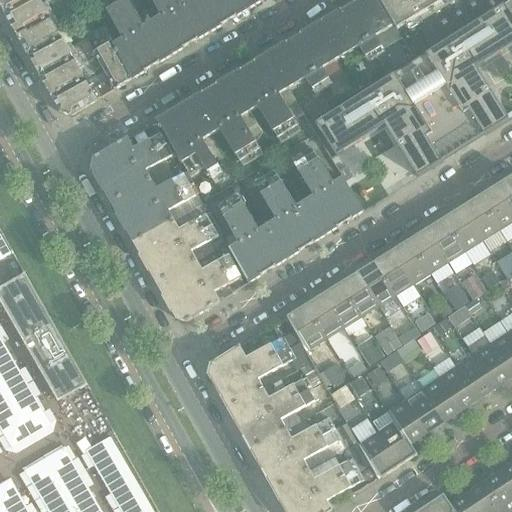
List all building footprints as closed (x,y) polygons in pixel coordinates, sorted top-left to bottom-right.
[(32,0),(0,0),(0,6),(5,15),(32,0)] [(74,0),(88,0),(98,18),(104,28),(114,45),(122,40),(99,0),(32,0),(5,15),(15,34),(74,0)] [(29,59),(98,18),(88,0),(74,0),(15,34),(29,59)] [(171,57),(152,22),(143,27),(128,0),(99,0),(122,40),(114,45),(133,80),(171,57)] [(209,34),(190,0),(187,0),(181,3),(179,0),(150,0),(160,17),(152,22),(171,57),(209,34)] [(248,11),(242,0),(190,0),(209,34),(249,11),(248,11)] [(266,0),(242,0),(248,11),(266,0)] [(395,27),(377,0),(360,0),(321,24),(319,25),(340,59),(359,48),(365,59),(375,53),(382,49),(376,38),(395,27)] [(511,3),(511,0),(377,0),(395,27),(397,31),(415,20),(426,38),(424,39),(430,49),(427,51),(429,53),(494,13),(504,6),(505,8),(511,3)] [(509,121),(477,69),(511,46),(511,17),(505,8),(504,6),(494,13),(429,53),(315,125),(336,157),(385,127),(417,179),(509,121)] [(41,79),(92,50),(100,45),(94,34),(104,28),(98,18),(29,59),(41,79)] [(340,59),(319,25),(268,56),(287,91),(306,80),(312,91),(329,80),(323,70),(340,59)] [(133,80),(114,45),(104,28),(94,34),(100,45),(92,50),(104,73),(109,82),(114,91),(115,91),(133,80)] [(91,81),(104,73),(92,50),(41,79),(52,99),(86,79),(89,78),(91,81)] [(299,131),(279,96),(287,91),(268,56),(229,79),(249,114),(258,109),(278,143),(299,131)] [(71,117),(114,91),(109,82),(95,89),(91,81),(89,78),(86,79),(52,99),(61,115),(71,117)] [(262,154),(241,119),(249,114),(229,79),(190,102),(190,103),(211,137),(220,131),(241,166),(262,154)] [(224,178),(202,142),(211,137),(190,103),(172,114),(205,170),(213,184),(224,178)] [(205,170),(172,114),(158,122),(183,164),(189,161),(197,175),(205,170)] [(146,172),(173,157),(160,135),(133,150),(128,140),(95,160),(95,159),(92,170),(111,203),(151,181),(146,172)] [(363,213),(345,183),(352,178),(346,168),(339,173),(343,179),(333,185),(312,151),(292,163),(313,198),(305,203),(325,237),(326,237),(326,236),(363,213)] [(325,237),(305,203),(296,208),(275,173),(264,179),(259,171),(255,173),(260,182),(254,186),(275,222),(267,227),(288,260),(325,237)] [(174,222),(169,213),(200,196),(194,184),(190,187),(183,176),(156,191),(151,181),(111,203),(133,244),(174,222)] [(511,178),(511,177),(494,188),(511,216),(511,178)] [(511,223),(511,216),(494,188),(477,199),(498,232),(511,223)] [(288,260),(267,227),(258,232),(237,197),(217,209),(238,245),(229,250),(249,285),(287,261),(288,260)] [(498,232),(477,199),(460,210),(481,243),(498,232)] [(481,243),(460,210),(442,220),(463,254),(481,243)] [(197,263),(192,254),(218,238),(205,217),(179,231),(174,222),(133,244),(157,285),(197,263)] [(463,254),(442,220),(425,231),(446,265),(463,254)] [(446,265),(425,231),(408,242),(429,276),(446,265)] [(429,276),(408,242),(390,253),(412,287),(429,276)] [(412,287),(390,253),(373,264),(394,298),(412,287)] [(511,276),(511,255),(497,265),(507,280),(511,276)] [(220,303),(215,294),(242,279),(229,257),(203,272),(197,263),(157,285),(177,321),(187,324),(187,323),(220,303)] [(394,298),(373,264),(356,275),(377,308),(394,298)] [(377,308),(356,275),(339,286),(360,319),(377,308)] [(497,285),(491,275),(482,281),(488,291),(497,285)] [(79,371),(24,277),(0,289),(0,302),(58,402),(87,386),(79,371)] [(475,278),(463,286),(472,301),(484,293),(475,278)] [(506,280),(499,285),(503,291),(510,286),(506,280)] [(360,319),(339,286),(321,296),(343,330),(360,319)] [(466,305),(458,292),(447,299),(455,312),(466,305)] [(343,330),(321,296),(304,307),(325,341),(343,330)] [(325,341),(304,307),(287,318),(308,352),(325,341)] [(453,314),(448,307),(437,313),(442,321),(453,314)] [(460,321),(455,314),(448,319),(452,326),(460,321)] [(258,382),(305,355),(287,320),(272,329),(279,342),(246,360),(240,348),(211,366),(208,376),(228,412),(264,392),(258,382)] [(439,338),(452,329),(446,320),(433,329),(439,338)] [(416,339),(410,330),(397,338),(404,347),(413,341),(416,339)] [(438,348),(430,334),(417,342),(426,356),(438,348)] [(511,378),(511,343),(506,334),(489,346),(511,379),(511,378)] [(402,348),(393,335),(378,345),(386,357),(402,348)] [(413,341),(404,347),(396,353),(401,360),(405,366),(422,355),(413,341)] [(376,346),(361,356),(369,368),(384,358),(376,346)] [(511,379),(489,346),(472,357),(495,390),(511,379)] [(385,371),(401,360),(396,353),(380,364),(385,371)] [(495,390),(472,357),(456,368),(478,402),(495,390)] [(366,371),(361,363),(349,371),(354,379),(366,371)] [(318,401),(312,390),(322,384),(310,364),(300,370),(306,379),(286,391),(281,382),(264,392),(228,412),(251,452),(287,432),(286,431),(281,422),(318,401)] [(336,366),(323,374),(330,385),(336,387),(342,384),(343,377),(336,366)] [(478,402),(456,368),(439,379),(461,413),(478,402)] [(388,382),(379,369),(367,377),(376,390),(388,382)] [(461,413),(439,379),(438,379),(431,369),(415,380),(444,424),(461,413)] [(369,392),(360,378),(349,386),(358,399),(369,392)] [(444,424),(415,380),(414,381),(415,381),(399,392),(427,435),(444,424)] [(354,401),(345,388),(331,397),(335,404),(340,411),(354,401)] [(427,435),(399,392),(398,392),(404,402),(388,412),(411,446),(427,435)] [(177,511),(112,401),(0,466),(0,511),(177,511)] [(341,442),(335,431),(348,423),(340,411),(335,404),(312,417),(316,423),(309,428),(305,421),(286,431),(287,432),(251,452),(274,493),(310,472),(304,463),(341,442)] [(411,446),(388,412),(386,413),(393,423),(376,433),(399,468),(417,456),(411,446)] [(399,468),(376,433),(358,445),(381,480),(399,468)] [(327,503),(364,483),(359,474),(362,473),(369,468),(362,456),(315,482),(310,472),(274,493),(284,511),(330,511),(332,511),(327,503)] [(511,464),(500,473),(511,489),(511,464)] [(377,482),(369,468),(362,473),(370,486),(377,482)] [(511,511),(511,489),(500,473),(484,484),(502,511),(511,511)] [(502,511),(484,484),(467,495),(478,511),(502,511)] [(478,511),(467,495),(450,506),(454,511),(478,511)] [(454,511),(450,506),(443,496),(425,508),(428,511),(454,511)]
